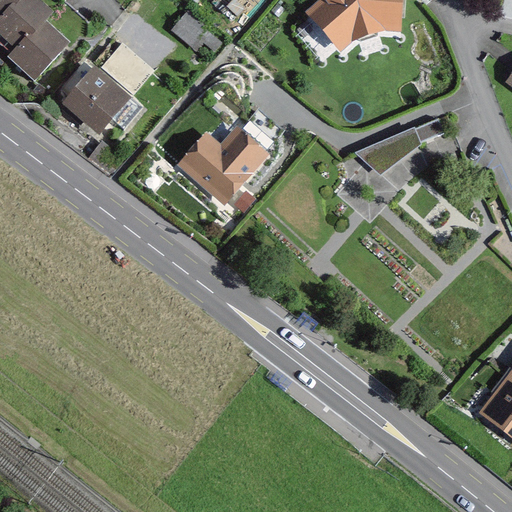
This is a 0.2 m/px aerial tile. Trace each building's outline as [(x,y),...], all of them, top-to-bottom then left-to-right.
[(0,0),(0,16),(12,4),(16,7),(21,0),(0,0)] [(12,4),(0,16),(0,36),(15,49),(29,34),(32,37),(45,22),(53,14),(36,0),(21,0),(16,7),(12,4)] [(351,42),(385,31),(401,32),(403,0),(319,0),(305,14),(340,52),(351,42)] [(222,44),(205,30),(211,22),(191,7),(171,32),(197,53),(204,44),(215,53),(222,44)] [(29,34),(15,49),(7,58),(34,84),(70,45),(45,22),(32,37),(29,34)] [(103,65),(135,94),(157,69),(125,40),(103,65)] [(142,107),(94,67),(62,105),(100,137),(113,122),(123,130),(142,107)] [(270,156),(266,152),(283,132),(257,110),(240,130),(236,126),(220,144),(206,132),(177,165),(226,207),(270,156)] [(380,176),(421,144),(420,143),(443,134),(438,121),(415,130),(414,129),(355,153),(356,154),(380,176)] [(121,155),(102,141),(89,158),(108,172),(121,155)] [(247,218),(256,207),(245,198),(236,208),(247,218)] [(302,315),(298,320),(312,331),(316,325),(302,315)] [(511,439),(511,370),(479,414),(511,439)] [(300,401),(303,397),(292,388),(288,393),(300,401)]
